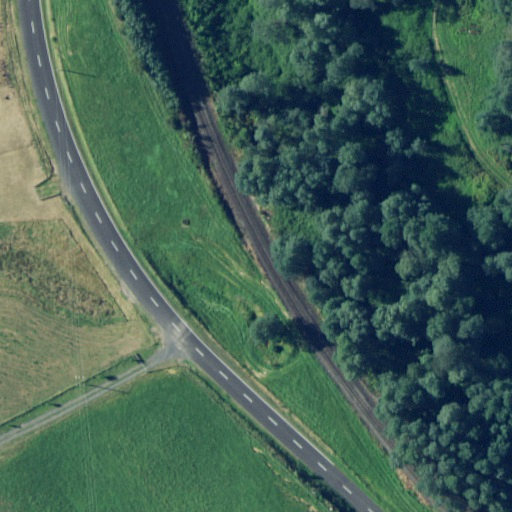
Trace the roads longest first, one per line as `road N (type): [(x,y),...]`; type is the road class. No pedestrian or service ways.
road 1 (unclassified): [(371,511),(184,331),(125,248),(54,82),(38,0)]
road 2 (track): [(184,331),(0,447)]
